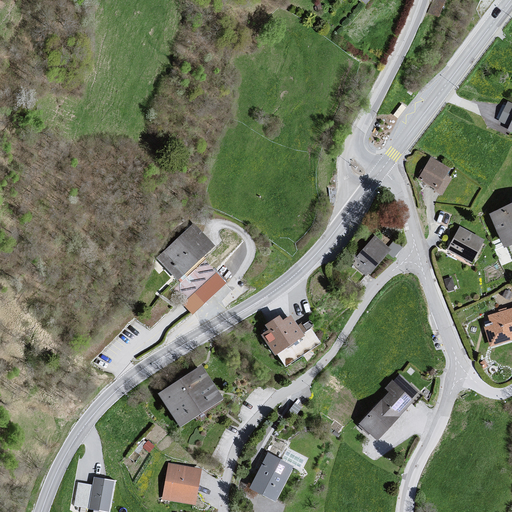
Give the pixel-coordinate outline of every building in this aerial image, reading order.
[(434,0),(432,13),(442,15),(444,0),(434,0)] [(430,160),(417,180),(435,193),(448,172),(430,160)] [(511,206),(487,217),(503,250),(511,246),(511,206)] [(212,249),(192,226),(155,259),(174,281),(212,249)] [(458,230),(447,253),(473,267),(483,245),(458,230)] [(375,239),(349,268),(368,280),(391,253),(375,239)] [(216,270),(183,302),(194,314),(228,282),(216,270)] [(511,339),(511,311),(488,319),(490,326),(483,328),(489,348),(511,339)] [(302,339),(288,319),(281,323),(277,318),(262,327),(266,332),(259,337),(273,357),(302,339)] [(302,332),(313,329),(311,321),(300,325),(302,332)] [(178,430),(221,403),(199,370),(155,397),(178,430)] [(401,377),(357,425),(376,444),(418,396),(401,377)] [(292,470),(265,455),(247,491),(275,504),(292,470)] [(200,473),(167,466),(160,501),(193,507),(200,473)] [(78,480),(75,506),(111,509),(115,478),(94,476),(94,482),(78,480)]
